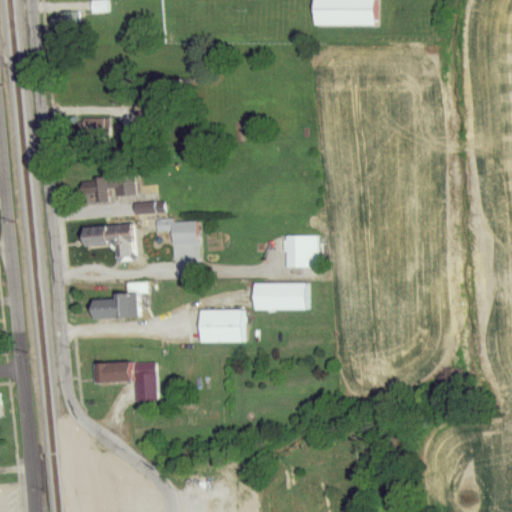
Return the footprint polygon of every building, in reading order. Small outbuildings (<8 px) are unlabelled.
[(312,0),(312,27),(372,28),(371,0),(312,0)] [(76,14),(62,14),(62,24),(51,24),(51,33),(76,33),(76,14)] [(136,197),(136,172),(114,172),(114,197),(136,197)] [(171,246),(200,245),(199,223),(157,224),(157,234),(171,234),(171,246)] [(133,228),(114,231),(117,260),(137,258),(133,228)] [(317,238),(285,238),(285,270),(317,270),(317,238)] [(141,321),(140,296),(149,296),(149,285),(128,286),(128,297),(112,298),(112,303),(89,304),(89,323),(141,321)] [(245,343),(245,312),(199,312),(199,343),(245,343)] [(95,382),(131,382),(131,363),(95,363),(95,382)]
